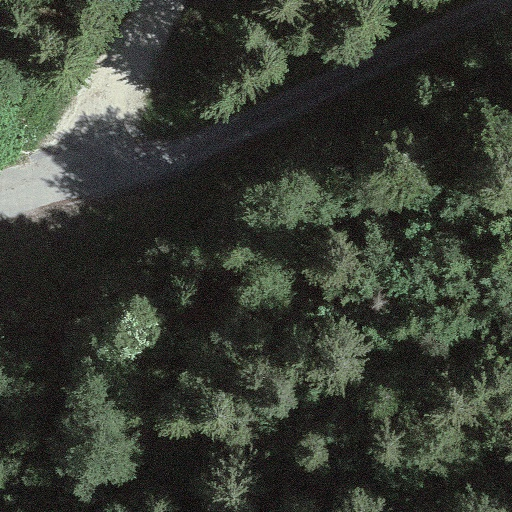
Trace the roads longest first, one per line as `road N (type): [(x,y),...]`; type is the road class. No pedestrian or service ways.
road 1 (track): [(0,199),(163,169),(511,3)]
road 2 (track): [(174,0),(27,193)]
